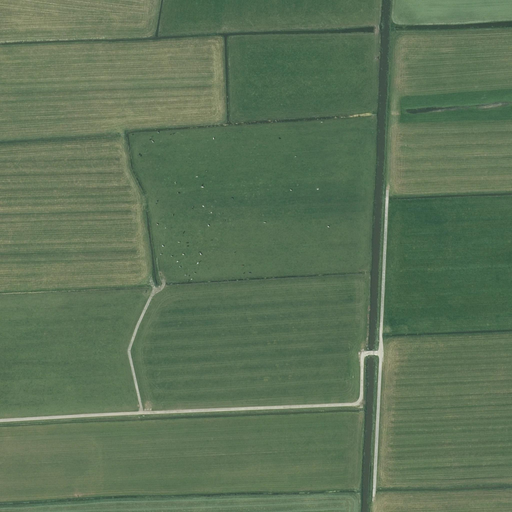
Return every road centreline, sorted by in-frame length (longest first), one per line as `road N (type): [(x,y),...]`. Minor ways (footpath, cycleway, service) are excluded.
road 1 (track): [(380,353),(363,354),(354,404),(0,420)]
road 2 (track): [(373,499),(387,191)]
road 3 (track): [(163,282),(128,349),(141,412)]
